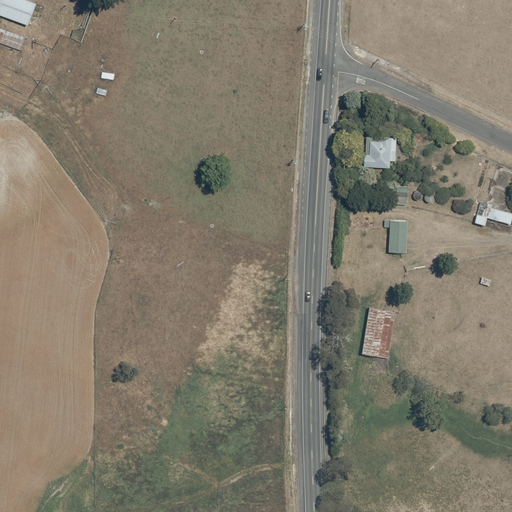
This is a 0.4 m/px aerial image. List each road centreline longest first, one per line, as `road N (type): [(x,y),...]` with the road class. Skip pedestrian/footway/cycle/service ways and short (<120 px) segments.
road 1 (trunk): [(312,511),(311,303),(326,71)]
road 2 (residential): [(511,142),(368,78),(326,71)]
